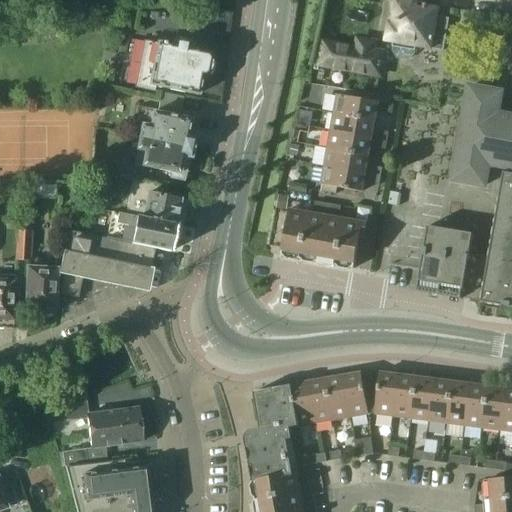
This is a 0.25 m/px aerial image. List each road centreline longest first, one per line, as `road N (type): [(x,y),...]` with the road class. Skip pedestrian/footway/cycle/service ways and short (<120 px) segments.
road 1 (residential): [(194,511),(180,386),(132,313),(0,369)]
road 2 (primary): [(225,249),(271,0)]
road 3 (primary): [(225,249),(208,302),(221,338),(254,352),(318,335)]
road 4 (primary): [(511,348),(364,331)]
road 5 (primary): [(318,335),(282,331),(248,313),(225,249)]
